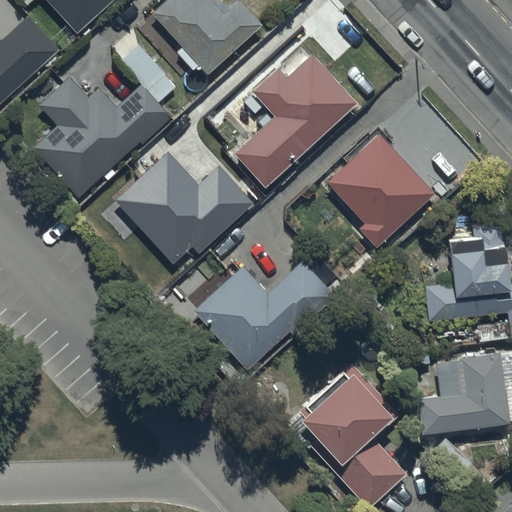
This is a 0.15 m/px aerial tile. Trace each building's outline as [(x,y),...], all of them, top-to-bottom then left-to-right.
[(0,0),(0,28),(27,3),(23,0),(0,0)] [(177,0),(167,0),(150,16),(180,49),(174,55),(190,73),(196,67),(205,76),(259,27),(236,1),(221,14),(208,0),(180,0),(179,1),(177,0)] [(65,72),(34,100),(53,120),(27,144),(74,195),(136,137),(138,140),(166,115),(148,95),(167,77),(135,42),(117,59),(136,80),(111,103),(93,84),(84,93),(65,72)] [(356,104),(310,55),(285,78),(277,69),(250,94),(273,118),(232,156),(264,190),(356,104)] [(432,196),(377,135),(325,183),(363,224),(356,230),(374,250),(432,196)] [(251,200),(220,167),(167,216),(198,250),(251,200)] [(424,289),(427,322),(506,314),(509,338),(511,338),(511,286),(507,287),(501,223),(471,226),(472,240),(446,242),(450,286),(424,289)] [(265,293),(241,266),(191,311),(245,372),(288,334),(292,338),(335,300),(301,262),(265,293)] [(506,426),(499,356),(436,362),(439,398),(416,400),(419,435),(506,426)] [(398,417),(350,364),(298,412),(304,418),(298,424),(337,468),(333,472),(368,510),(406,476),(373,440),(398,417)] [(494,441),(471,462),(489,482),(511,461),(494,441)]
